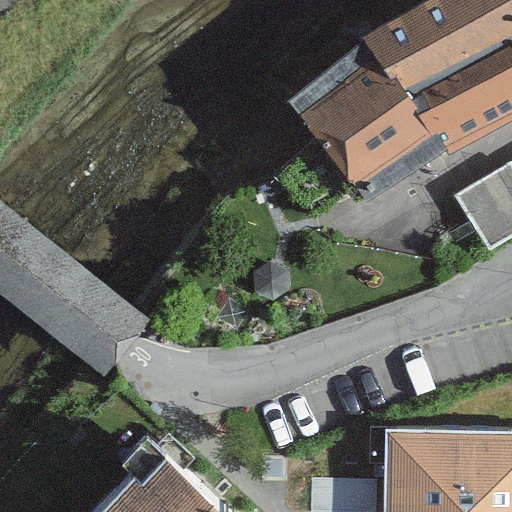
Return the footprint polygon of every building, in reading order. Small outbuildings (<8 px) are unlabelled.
[(511,2),(510,0),(435,0),(376,29),(436,122),(511,86),(511,2)] [(436,122),(376,29),(293,93),(327,139),(357,180),(436,122)] [(315,208),(357,180),(327,139),(285,169),(315,208)] [(511,170),(464,197),(493,248),(511,237),(511,170)] [(511,511),(511,424),(392,421),(389,511),(511,511)] [(240,511),(173,451),(147,480),(137,470),(98,511),(240,511)]
